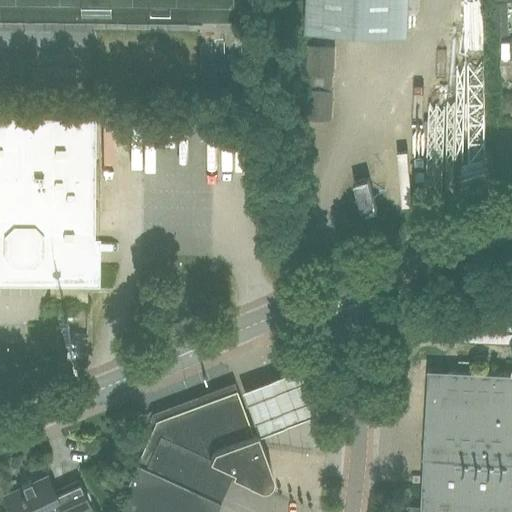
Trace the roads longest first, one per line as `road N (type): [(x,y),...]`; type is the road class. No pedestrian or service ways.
road 1 (secondary): [(337,289),(0,431)]
road 2 (unclassified): [(351,511),(356,349),(337,289)]
road 3 (secondary): [(511,216),(337,289)]
